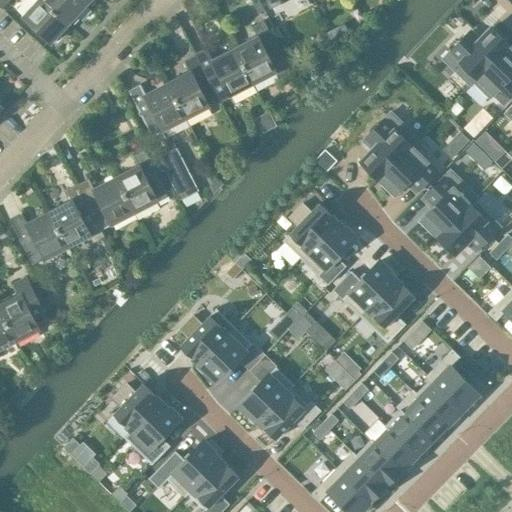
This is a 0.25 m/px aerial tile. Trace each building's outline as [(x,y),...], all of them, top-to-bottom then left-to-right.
[(0,0),(0,6),(2,8),(9,0),(0,0)] [(70,23),(44,0),(37,0),(23,16),(52,43),(70,23)] [(79,0),(44,0),(70,23),(86,6),(79,0)] [(255,37),(234,49),(252,83),(275,71),(278,76),(289,71),(283,59),(263,20),(255,24),(251,27),(255,35),(256,37),(255,37)] [(468,33),(442,59),(469,85),(509,44),(504,39),(505,38),(493,26),(477,42),(468,33)] [(511,47),(509,44),(469,85),(470,87),(473,83),(490,99),(494,95),(503,104),(511,94),(511,76),(511,74),(511,47)] [(207,49),(195,55),(215,94),(218,101),(228,96),(252,83),(234,49),(213,60),(207,49)] [(189,71),(167,83),(185,119),(208,106),(205,100),(215,94),(195,55),(184,61),(189,71)] [(185,119),(167,83),(146,94),(140,84),(128,90),(148,129),(158,123),(162,130),(185,119)] [(372,150),(360,162),(378,179),(418,137),(390,110),(362,140),(372,150)] [(467,123),(463,128),(473,137),(477,133),(467,123)] [(460,131),(455,137),(464,146),(469,140),(460,131)] [(485,131),(475,141),(480,147),(490,137),(485,131)] [(418,137),(378,179),(382,183),(380,185),(393,197),(395,195),(405,184),(415,194),(437,171),(412,147),(420,139),(418,137)] [(473,142),(464,151),(470,156),(478,148),(473,142)] [(176,148),(158,157),(180,199),(198,190),(176,148)] [(137,166),(115,177),(132,212),(156,199),(155,197),(166,191),(144,149),(132,156),(137,166)] [(315,159),(318,163),(326,171),(337,160),(328,152),(325,149),(315,159)] [(420,220),(418,222),(431,234),(432,232),(437,237),(477,195),(451,169),(421,200),(431,209),(420,220)] [(87,178),(77,184),(100,229),(101,228),(132,212),(115,177),(93,189),(87,178)] [(65,246),(89,234),(93,242),(104,236),(101,228),(100,229),(77,184),(65,190),(70,201),(48,212),(65,246)] [(477,195),(437,237),(454,253),(465,242),(475,252),(500,225),(475,201),(479,197),(477,195)] [(297,225),(283,240),(300,257),(337,220),(319,203),(311,211),(302,203),(289,216),(297,225)] [(65,246),(48,212),(27,223),(22,212),(9,219),(29,257),(40,251),(43,258),(65,246)] [(337,220),(300,257),(318,275),(355,238),(353,235),(355,233),(341,219),(339,222),(337,220)] [(511,237),(507,233),(498,243),(505,249),(511,242),(511,237)] [(498,243),(489,252),(496,259),(505,249),(498,243)] [(243,253),(234,263),(242,269),(251,259),(243,253)] [(379,261),(342,298),(360,316),(397,278),(395,277),(398,274),(384,261),(381,263),(379,261)] [(234,263),(225,272),(233,279),(242,269),(234,263)] [(20,294),(0,304),(0,311),(15,340),(39,328),(35,321),(46,315),(26,277),(15,283),(20,294)] [(397,278),(360,316),(387,342),(405,324),(396,315),(414,296),(397,278)] [(511,287),(487,312),(495,320),(504,311),(511,318),(511,287)] [(193,314),(179,328),(188,337),(180,345),(197,363),(234,326),(216,308),(202,323),(193,314)] [(0,348),(15,340),(0,311),(0,348)] [(286,313),(279,320),(289,329),(296,322),(286,313)] [(302,315),(296,322),(305,331),(312,324),(302,315)] [(296,322),(289,329),(298,338),(305,331),(296,322)] [(199,364),(197,367),(210,380),(213,378),(215,380),(252,343),(234,326),(197,363),(199,364)] [(452,349),(427,374),(462,408),(478,392),(451,365),(460,357),(452,349)] [(391,352),(382,361),(389,368),(398,358),(391,352)] [(382,361),(373,371),(380,377),(389,368),(382,361)] [(357,364),(348,373),(355,380),(364,371),(357,364)] [(275,366),(239,404),(242,407),(239,409),(253,422),(255,420),(258,422),(293,384),(275,366)] [(348,373),(339,383),(346,390),(355,380),(348,373)] [(413,389),(412,390),(447,424),(462,408),(427,374),(426,375),(430,378),(416,392),(413,389)] [(127,382),(113,396),(121,405),(113,413),(130,430),(124,437),(125,437),(161,400),(143,383),(135,391),(127,382)] [(361,382),(352,392),(359,399),(368,389),(361,382)] [(293,384),(258,422),(275,438),(293,420),(303,429),(321,410),(310,400),(307,404),(291,388),(294,384),(293,384)] [(412,390),(397,405),(431,439),(447,424),(412,390)] [(352,392),(343,401),(350,408),(359,399),(352,392)] [(161,400),(125,437),(152,464),(170,445),(160,436),(179,417),(177,415),(180,412),(165,398),(162,401),(161,400)] [(400,409),(385,424),(416,455),(431,439),(397,405),(396,406),(400,409)] [(331,413),(322,423),(329,430),(338,420),(331,413)] [(322,423),(312,432),(319,439),(329,430),(322,423)] [(371,439),(370,440),(401,470),(416,455),(385,424),(384,425),(388,428),(374,442),(371,439)] [(73,438),(64,447),(70,454),(80,444),(73,438)] [(203,441),(166,478),(184,496),(220,459),(219,457),(222,454),(208,440),(205,443),(203,441)] [(352,451),(351,452),(386,486),(401,470),(370,440),(355,454),(352,451)] [(351,452),(336,467),(371,501),(386,486),(351,452)] [(92,457),(83,466),(90,473),(99,463),(92,457)] [(220,459),(184,496),(185,497),(188,493),(205,510),(203,511),(219,511),(227,504),(219,495),(238,476),(220,459)] [(336,467),(311,492),(319,500),(328,491),(349,511),(360,511),(371,501),(336,467)] [(117,486),(110,493),(120,502),(126,495),(117,486)] [(126,495),(120,502),(129,511),(136,504),(126,495)]
